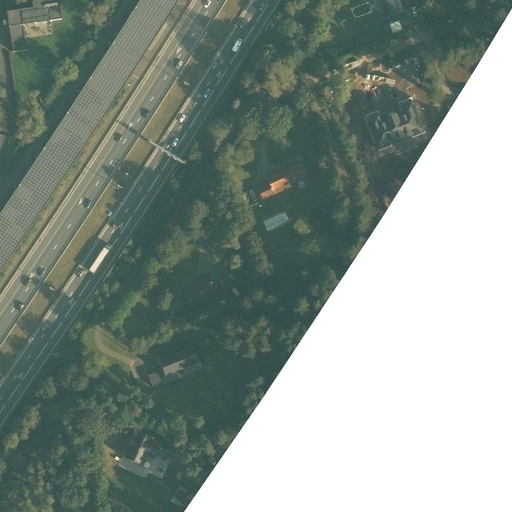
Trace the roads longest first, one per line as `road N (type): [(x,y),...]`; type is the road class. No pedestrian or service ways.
road 1 (residential): [(102,320),(250,102),(511,2)]
road 2 (motorway): [(0,398),(267,0)]
road 3 (motorway): [(201,0),(0,316)]
road 4 (unclassified): [(4,195),(130,0)]
